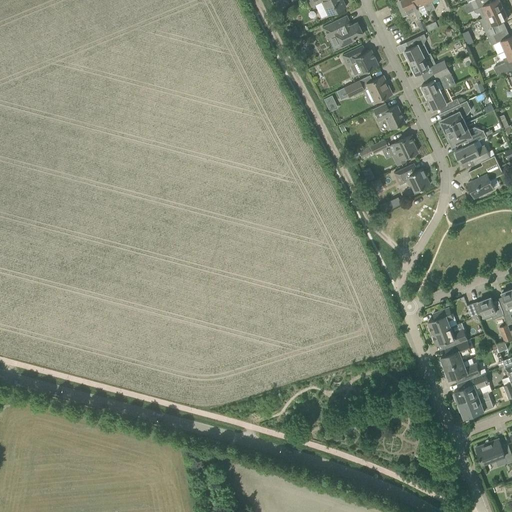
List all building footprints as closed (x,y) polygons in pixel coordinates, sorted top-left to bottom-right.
[(286,0),(279,0),(273,3),(275,6),(276,9),(277,8),(288,3),(286,0)] [(306,0),(310,7),(321,2),(327,16),(345,7),(342,0),(306,0)] [(414,0),(401,0),(408,14),(414,11),(418,19),(422,18),(418,8),(414,0)] [(414,0),(418,8),(424,5),(427,12),(431,11),(426,0),(414,0)] [(426,0),(431,11),(435,9),(432,1),(434,0),(426,0)] [(487,15),(487,16),(504,8),(499,0),(494,0),(479,7),(475,0),(474,0),(470,2),(474,11),(478,13),(480,12),(482,18),(487,15)] [(279,9),(283,17),(288,14),(284,7),(279,9)] [(504,8),(487,16),(491,26),(508,18),(504,8)] [(321,27),(327,38),(335,34),(340,47),(352,41),(352,40),(363,34),(357,22),(351,25),(346,15),(321,27)] [(442,18),(436,20),(439,26),(444,23),(442,18)] [(418,23),(422,31),(426,28),(423,21),(418,23)] [(287,29),(291,38),(292,38),(299,35),(294,26),(287,29)] [(484,28),(488,37),(493,35),(489,26),(484,28)] [(410,61),(410,63),(429,54),(429,53),(424,43),(426,38),(424,33),(407,42),(409,48),(405,50),(405,52),(403,53),(406,59),(407,59),(408,62),(410,61)] [(493,35),(488,37),(492,45),(497,43),(493,35)] [(511,35),(500,41),(505,51),(511,47),(511,35)] [(294,38),(297,45),(303,42),(300,36),(294,38)] [(341,55),(347,67),(356,63),(361,73),(378,65),(370,49),(365,52),(362,46),(341,55)] [(511,47),(505,51),(499,54),(501,59),(503,58),(504,62),(494,67),(497,75),(510,69),(507,62),(511,59),(511,47)] [(432,67),(434,73),(448,66),(444,60),(436,64),(430,53),(429,53),(429,54),(410,63),(411,63),(409,64),(411,67),(410,68),(413,74),(415,73),(416,75),(432,67)] [(421,86),(427,98),(442,91),(442,90),(448,87),(443,76),(451,72),(448,66),(434,73),(437,78),(421,86)] [(389,95),(383,83),(386,82),(383,75),(374,80),(365,84),(374,102),(380,99),(389,95)] [(362,89),(358,80),(349,84),(343,87),(336,90),(338,94),(345,91),(348,96),(362,89)] [(442,91),(427,98),(433,110),(447,103),(442,91)] [(329,110),(337,106),(332,94),(324,98),(329,110)] [(449,102),(452,108),(460,104),(460,103),(457,98),(449,102)] [(440,120),(446,133),(467,123),(463,116),(468,113),(471,109),(467,100),(460,103),(460,104),(452,108),(448,109),(450,115),(440,120)] [(378,121),(384,118),(390,129),(405,122),(398,108),(394,106),(388,109),(385,103),(372,109),(378,121)] [(491,103),(484,107),(486,113),(494,109),(491,103)] [(468,138),(471,143),(474,142),(486,136),(483,130),(474,126),(469,129),(467,123),(446,133),(447,134),(445,135),(449,144),(451,143),(452,145),(468,138)] [(405,161),(403,158),(417,151),(409,135),(391,144),(396,153),(393,155),(398,165),(405,161)] [(358,151),(360,154),(361,157),(372,152),(372,154),(387,147),(387,146),(384,139),(358,151)] [(481,162),(491,158),(490,157),(484,144),(477,148),(474,142),(471,143),(455,151),(456,152),(455,153),(454,154),(456,159),(458,160),(459,159),(461,164),(463,163),(466,169),(481,162)] [(491,158),(481,162),(483,165),(469,171),(473,180),(468,182),(475,196),(494,187),(490,180),(503,173),(495,155),(490,157),(491,158)] [(410,184),(414,192),(430,184),(422,168),(417,170),(413,163),(393,173),(399,184),(406,181),(408,185),(410,184)] [(379,204),(383,212),(387,209),(384,202),(379,204)] [(511,288),(502,293),(504,300),(499,301),(499,302),(504,314),(505,316),(510,314),(508,307),(511,305),(511,288)] [(483,316),(496,311),(498,316),(504,314),(499,302),(499,301),(499,300),(493,302),(491,297),(478,302),(478,301),(474,303),(479,316),(483,314),(483,316)] [(467,305),(472,318),(479,316),(474,303),(467,305)] [(432,332),(432,333),(451,326),(447,315),(451,314),(449,307),(433,313),(435,319),(428,322),(429,326),(428,326),(428,328),(429,331),(430,333),(432,332)] [(499,327),(504,341),(511,337),(511,336),(507,324),(499,327)] [(448,341),(450,346),(467,340),(464,330),(458,332),(458,331),(453,333),(451,326),(432,333),(433,335),(431,335),(432,337),(433,340),(434,342),(435,341),(437,345),(448,341)] [(450,346),(445,348),(447,354),(441,357),(443,360),(441,361),(441,363),(441,364),(442,366),(443,367),(445,366),(445,368),(464,361),(462,355),(472,351),(467,340),(450,346)] [(505,341),(496,344),(497,344),(498,349),(499,352),(508,349),(505,341)] [(481,374),(476,362),(466,366),(464,361),(445,368),(446,369),(444,370),(444,372),(445,373),(446,375),(447,376),(448,376),(450,379),(455,377),(458,383),(481,374)] [(477,389),(489,384),(485,373),(481,374),(458,383),(460,389),(454,391),(455,394),(453,395),(456,401),(458,400),(459,403),(479,395),(477,389)] [(502,379),(504,385),(511,383),(509,377),(502,379)] [(479,395),(459,403),(459,405),(457,405),(460,412),(462,411),(465,418),(485,411),(485,410),(494,407),(491,399),(482,402),(479,395)] [(476,447),(482,464),(496,459),(498,465),(508,462),(499,439),(491,441),(492,442),(489,444),(488,443),(476,447)]
